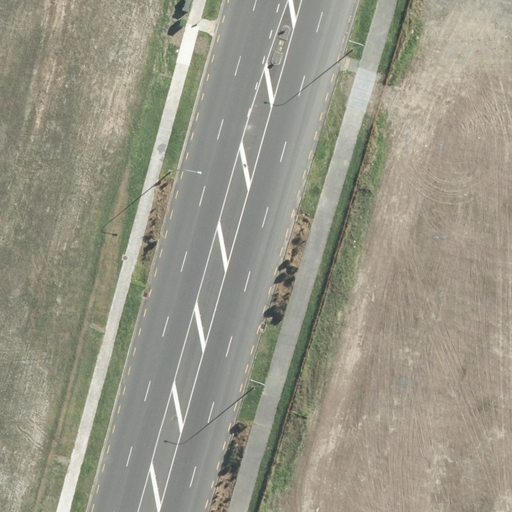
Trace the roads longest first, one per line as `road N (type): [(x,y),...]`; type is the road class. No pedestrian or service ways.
road 1 (secondary): [(319,0),(289,104),(137,511)]
road 2 (secondary): [(128,511),(251,0)]
